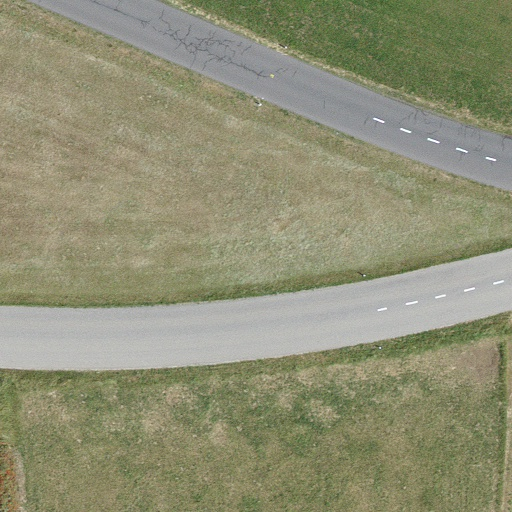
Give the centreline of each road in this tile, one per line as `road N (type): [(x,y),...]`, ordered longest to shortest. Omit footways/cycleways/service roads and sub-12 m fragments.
road 1 (residential): [(511,288),(383,317),(218,337),(0,341)]
road 2 (tertiary): [(511,171),(470,162),(69,0)]
